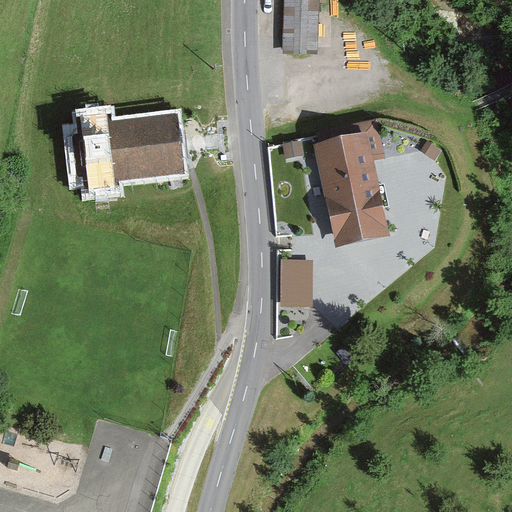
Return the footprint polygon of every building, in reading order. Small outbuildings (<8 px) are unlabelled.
[(283,0),(282,55),(318,56),(319,0),(283,0)] [(183,175),(176,115),(112,123),(111,113),(75,117),(78,136),(69,147),(71,170),(82,177),(85,196),(120,192),(119,182),(183,175)] [(325,144),(313,146),(335,250),(391,238),(374,162),(385,159),(377,122),(323,133),(325,144)] [(301,142),(282,145),(284,159),(304,156),(301,142)] [(442,151),(427,142),(420,152),(435,161),(442,151)] [(311,262),(282,261),(281,305),(310,305),(311,262)] [(347,345),(337,354),(347,366),(357,357),(347,345)]
